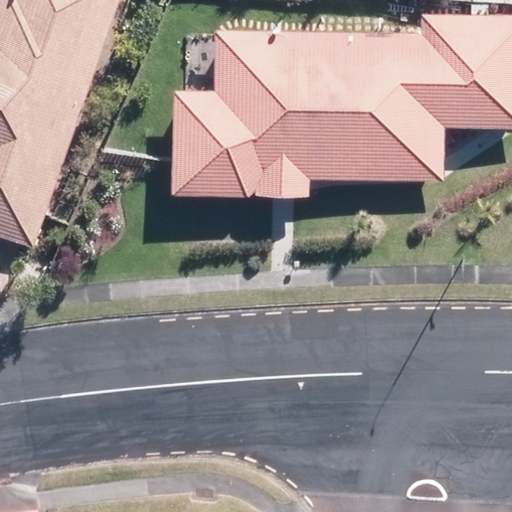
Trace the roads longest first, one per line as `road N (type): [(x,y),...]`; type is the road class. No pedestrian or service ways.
road 1 (residential): [(0,407),(203,382),(443,374)]
road 2 (residential): [(422,511),(443,374)]
